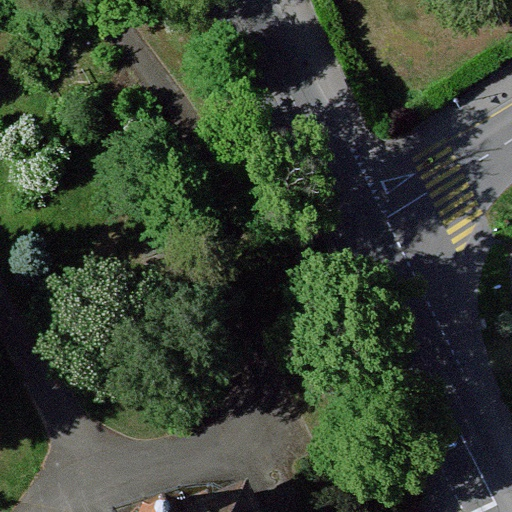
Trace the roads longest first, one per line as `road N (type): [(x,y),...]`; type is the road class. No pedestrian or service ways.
road 1 (tertiary): [(502,511),(359,235)]
road 2 (tertiary): [(359,235),(243,0)]
road 3 (residential): [(359,235),(511,141)]
